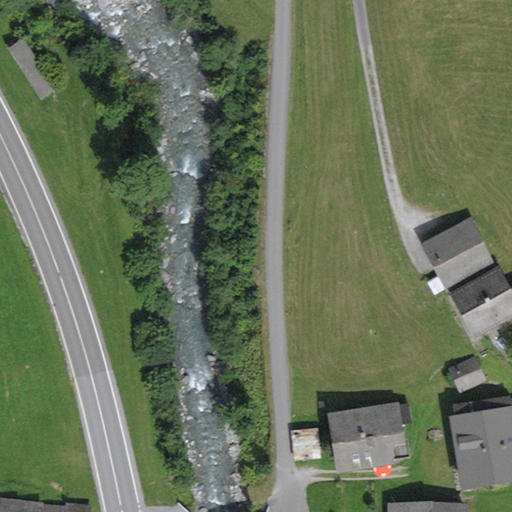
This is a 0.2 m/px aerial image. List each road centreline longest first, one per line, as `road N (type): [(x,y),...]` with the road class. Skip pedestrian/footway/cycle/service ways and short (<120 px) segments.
road 1 (residential): [(289,511),(274,307),(282,0)]
road 2 (secondary): [(0,136),(84,351),(122,511)]
